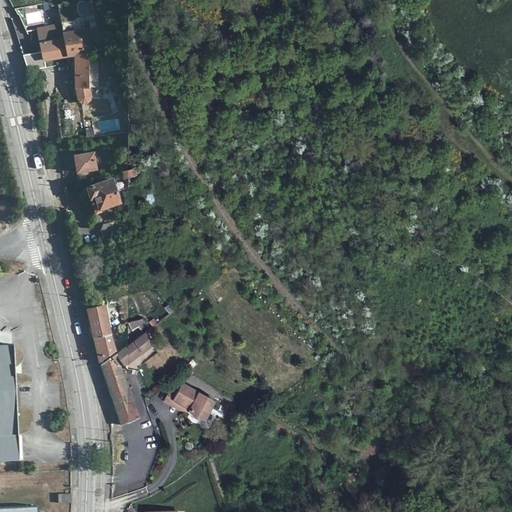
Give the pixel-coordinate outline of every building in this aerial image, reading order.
[(64,34),(62,25),(38,30),(44,61),(68,56),(64,34)] [(89,52),(94,51),(90,29),(64,34),(68,56),(75,55),(89,52)] [(26,55),(28,68),(43,66),(41,52),(26,55)] [(90,91),(90,64),(89,52),(75,55),(77,94),(78,98),(79,100),(81,102),(82,103),(84,104),(88,103),(89,103),(90,101),(91,98),(91,96),(90,91)] [(95,155),(75,156),(76,173),(96,172),(95,155)] [(134,168),(124,171),(125,177),(136,174),(134,168)] [(97,198),(101,209),(120,203),(113,179),(88,187),(92,199),(97,198)] [(102,213),(101,209),(97,198),(92,199),(97,215),(102,213)] [(101,232),(103,241),(116,238),(112,223),(104,225),(101,232)] [(105,307),(89,311),(99,363),(115,353),(105,307)] [(141,319),(129,323),(131,331),(144,328),(141,319)] [(146,339),(143,334),(104,364),(123,425),(138,417),(119,361),(123,360),(126,364),(151,345),(146,339)] [(0,460),(19,459),(19,450),(5,451),(4,436),(18,435),(14,345),(0,345),(0,460)] [(183,384),(177,395),(173,401),(189,411),(188,413),(195,420),(204,422),(214,402),(183,384)] [(173,401),(177,395),(171,391),(165,402),(179,410),(188,413),(189,411),(173,401)] [(5,451),(19,450),(18,435),(4,436),(5,451)]
